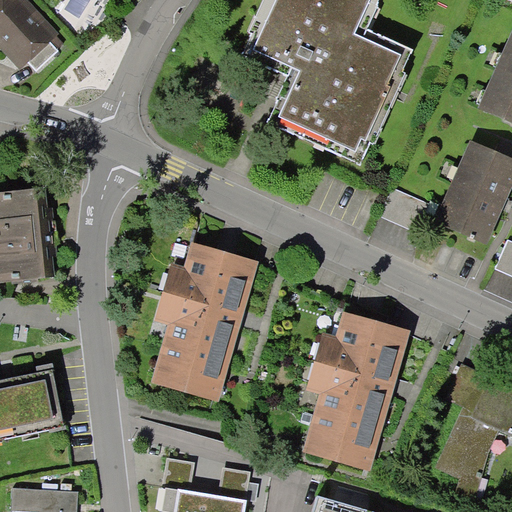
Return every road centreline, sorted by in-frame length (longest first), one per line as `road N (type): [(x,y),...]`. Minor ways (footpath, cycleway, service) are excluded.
road 1 (residential): [(511,328),(109,136)]
road 2 (residential): [(109,136),(89,267),(113,511)]
road 3 (residential): [(177,0),(142,51),(109,136)]
